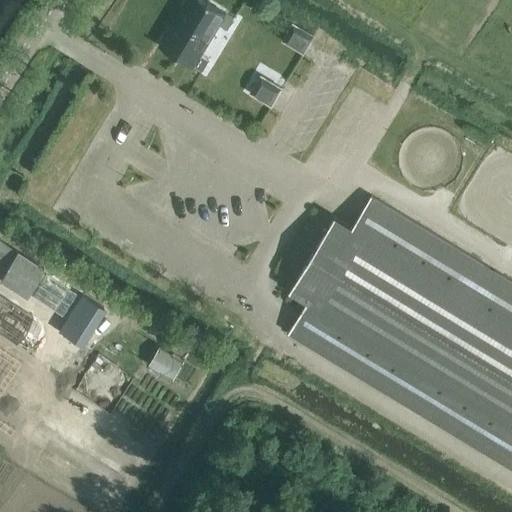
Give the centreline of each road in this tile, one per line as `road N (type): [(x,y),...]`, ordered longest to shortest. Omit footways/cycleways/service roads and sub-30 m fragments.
road 1 (unknown): [(456,511),(252,391),(228,398),(156,511)]
road 2 (track): [(0,232),(117,308),(142,364)]
road 3 (track): [(124,316),(93,344),(40,423)]
road 4 (unclassified): [(0,103),(66,0)]
